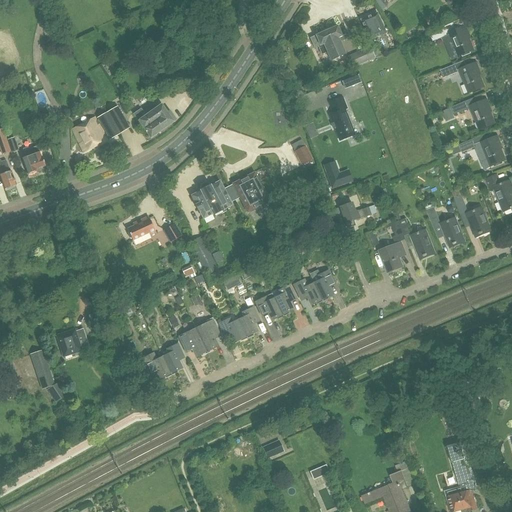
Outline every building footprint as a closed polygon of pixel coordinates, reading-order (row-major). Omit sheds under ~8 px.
[(377,13),(360,20),(369,40),(386,33),(377,13)] [(430,36),(421,40),(423,45),(432,41),(449,34),(458,57),(473,51),(467,34),(468,34),(465,26),(455,30),(453,23),(429,34),(430,36)] [(315,36),(310,38),(314,48),(317,46),(321,54),(327,52),(330,60),(344,54),(339,42),(347,39),(345,35),(341,36),(337,26),(315,35),(315,36)] [(374,57),(371,48),(348,58),(352,67),(374,57)] [(457,70),(459,70),(466,67),(464,60),(440,70),(443,78),(458,72),(457,70)] [(466,67),(459,70),(469,93),(484,87),(477,70),(478,70),(476,63),(466,67)] [(85,73),(79,76),(84,85),(89,82),(85,73)] [(342,82),(345,88),(361,82),(358,76),(342,82)] [(42,98),(48,110),(54,107),(49,95),(42,98)] [(328,101),(333,114),(329,116),(339,141),(354,135),(344,110),(347,108),(342,96),(328,101)] [(468,107),(471,106),(477,104),(474,97),(450,107),(451,108),(453,115),(468,109),(468,107)] [(477,104),(471,106),(481,130),(496,124),(489,108),(491,107),(487,99),(477,104)] [(141,108),(133,114),(138,121),(150,138),(176,120),(169,111),(167,113),(161,104),(150,112),(149,110),(144,113),(141,108)] [(117,106),(108,111),(120,134),(129,128),(117,106)] [(453,115),(451,108),(442,112),(445,122),(454,119),(453,115)] [(108,111),(97,118),(108,140),(109,140),(119,134),(120,134),(108,111)] [(94,118),(72,130),(83,152),(106,141),(94,118)] [(2,132),(0,132),(0,147),(2,154),(11,151),(7,140),(5,141),(2,132)] [(500,149),(501,148),(497,137),(480,143),(490,166),(505,160),(500,149)] [(14,138),(7,140),(11,151),(11,152),(12,153),(18,151),(14,138)] [(476,138),(458,145),(461,151),(461,153),(479,145),(476,138)] [(26,157),(21,158),(27,175),(37,171),(36,169),(46,166),(42,157),(41,157),(39,152),(43,150),(41,145),(28,149),(28,147),(23,149),(26,157)] [(294,152),(301,165),(312,160),(305,146),(295,151),(294,152)] [(0,160),(0,175),(5,189),(16,185),(11,171),(10,169),(9,169),(6,160),(1,162),(0,160)] [(343,184),(339,172),(335,162),(324,166),(332,188),(343,184)] [(191,175),(195,182),(205,175),(201,168),(191,175)] [(465,173),(468,182),(477,179),(474,170),(465,173)] [(233,185),(228,188),(235,200),(239,197),(247,213),(269,201),(254,173),(232,184),(233,185)] [(490,191),(494,190),(493,187),(501,184),(497,175),(485,180),(490,191)] [(493,187),(494,190),(503,212),(511,208),(511,188),(511,187),(511,184),(510,180),(501,184),(493,187)] [(235,200),(228,188),(224,190),(219,181),(210,186),(210,185),(205,182),(200,185),(199,190),(200,191),(191,196),(195,205),(198,210),(203,219),(212,214),(213,215),(232,205),(230,202),(235,200)] [(452,192),(454,199),(461,196),(459,189),(452,192)] [(461,215),(466,213),(468,212),(462,196),(461,196),(454,199),(461,215)] [(352,203),(339,207),(345,223),(346,223),(348,228),(355,225),(353,220),(364,217),(365,217),(371,215),(370,212),(373,211),(371,206),(362,210),(354,212),(352,203)] [(433,226),(440,224),(441,223),(434,207),(427,210),(433,226)] [(468,212),(466,213),(475,238),(491,232),(482,207),(468,212)] [(403,211),(396,213),(399,221),(406,218),(403,211)] [(215,215),(207,219),(211,228),(219,224),(215,215)] [(127,229),(132,241),(148,233),(149,236),(156,233),(148,216),(135,222),(136,225),(127,229)] [(399,221),(386,226),(387,228),(392,226),(395,236),(393,237),(395,244),(406,239),(405,236),(410,234),(411,233),(406,218),(399,221)] [(440,224),(449,248),(465,242),(456,218),(441,223),(440,224)] [(162,230),(170,243),(182,236),(174,223),(162,230)] [(339,223),(332,226),(337,238),(344,235),(339,223)] [(411,235),(420,259),(435,253),(426,229),(411,235)] [(330,246),(334,240),(326,234),(322,240),(330,246)] [(191,246),(199,263),(211,257),(203,240),(191,246)] [(273,245),(276,252),(285,247),(282,241),(273,245)] [(300,254),(306,251),(301,241),(295,244),(300,254)] [(379,251),(388,272),(402,266),(399,257),(405,254),(400,243),(379,251)] [(297,252),(294,246),(288,249),(291,255),(297,252)] [(275,255),(258,263),(261,270),(278,261),(275,255)] [(182,271),(185,278),(193,274),(190,267),(182,271)] [(317,271),(309,274),(314,284),(321,298),(330,294),(324,281),(330,279),(327,273),(320,276),(317,271)] [(202,275),(194,278),(196,283),(204,280),(202,275)] [(241,283),(237,276),(223,283),(227,290),(241,283)] [(301,297),(307,295),(311,303),(321,298),(314,284),(306,288),(303,282),(295,286),(301,297)] [(280,296),(274,299),(283,317),(289,314),(288,312),(293,309),(289,303),(295,300),(289,286),(278,292),(280,296)] [(198,294),(191,297),(195,306),(202,303),(198,294)] [(261,316),(268,313),(271,320),(276,317),(277,320),(283,317),(274,299),(267,302),(265,298),(255,303),(261,316)] [(334,306),(330,298),(320,303),(324,311),(334,306)] [(147,299),(137,304),(139,309),(150,304),(147,299)] [(136,311),(134,307),(119,314),(121,318),(136,311)] [(244,317),(238,320),(247,340),(252,337),(251,334),(257,332),(253,324),(259,321),(253,308),(242,313),(244,317)] [(174,316),(169,318),(174,328),(179,326),(174,316)] [(211,319),(194,327),(199,336),(207,353),(213,351),(212,349),(217,346),(214,340),(220,337),(211,319)] [(226,338),(231,335),(235,342),(240,340),(241,342),(247,340),(238,320),(231,324),(229,319),(219,324),(226,338)] [(188,333),(179,338),(187,353),(192,350),(195,357),(201,354),(202,356),(207,353),(199,336),(194,327),(187,330),(188,333)] [(86,339),(79,341),(75,329),(56,336),(63,358),(82,351),(81,349),(89,346),(86,339)] [(170,354),(162,358),(171,376),(177,373),(176,371),(181,369),(178,362),(184,359),(178,345),(168,350),(170,354)] [(54,385),(43,350),(30,354),(41,390),(54,385)] [(217,351),(205,357),(208,362),(219,356),(217,351)] [(150,375),(156,372),(159,379),(165,377),(166,379),(171,376),(162,358),(156,361),(153,354),(143,359),(150,375)] [(20,384),(12,361),(0,364),(0,388),(1,391),(20,384)] [(450,409),(439,414),(442,421),(453,416),(450,409)] [(403,427),(401,423),(394,427),(397,431),(403,427)] [(278,440),(263,447),(267,458),(283,452),(278,440)] [(461,487),(444,492),(450,511),(456,511),(469,508),(470,511),(477,510),(470,485),(476,484),(475,483),(474,474),(471,467),(465,460),(460,442),(447,446),(452,463),(454,463),(461,487)] [(258,450),(243,455),(246,462),(260,457),(258,450)] [(309,472),(313,480),(329,473),(326,465),(309,472)] [(394,484),(362,497),(365,504),(384,497),(390,511),(388,511),(387,511),(410,511),(402,490),(408,487),(402,471),(390,476),(394,484)]
